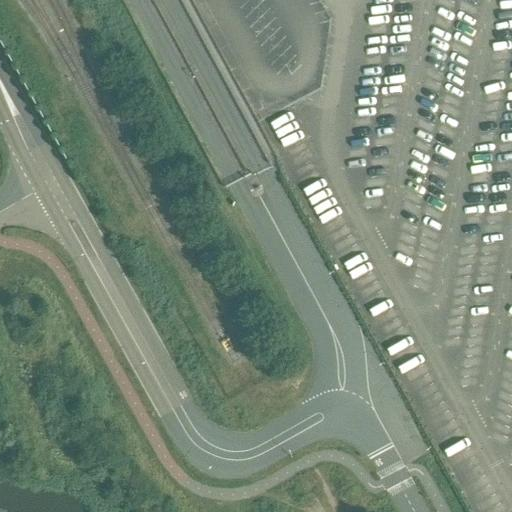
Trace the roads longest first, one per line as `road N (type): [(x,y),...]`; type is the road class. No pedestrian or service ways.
road 1 (tertiary): [(52,185),(197,440),(212,451),(249,455),(316,418),(341,415)]
road 2 (unknown): [(291,0),(312,48),(297,74),(269,69),(224,0)]
road 3 (tertiary): [(414,511),(366,430),(341,415)]
